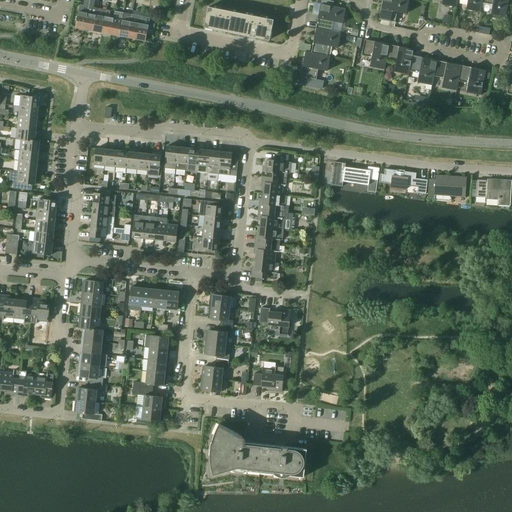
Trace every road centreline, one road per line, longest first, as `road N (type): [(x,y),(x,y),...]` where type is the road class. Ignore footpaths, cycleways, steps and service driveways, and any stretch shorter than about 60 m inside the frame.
road 1 (unclassified): [(511,144),(383,134),(84,74)]
road 2 (residential): [(511,171),(248,141)]
road 3 (residential): [(0,408),(57,413),(62,275)]
road 4 (residential): [(248,141),(241,132),(161,123),(150,132),(76,126)]
road 5 (residential): [(184,398),(294,408),(293,422),(346,427)]
road 6 (residential): [(179,36),(285,53),(301,0)]
road 7 (residential): [(230,274),(248,141)]
road 8 (residential): [(72,260),(76,126)]
road 9 (residential): [(191,273),(184,398)]
